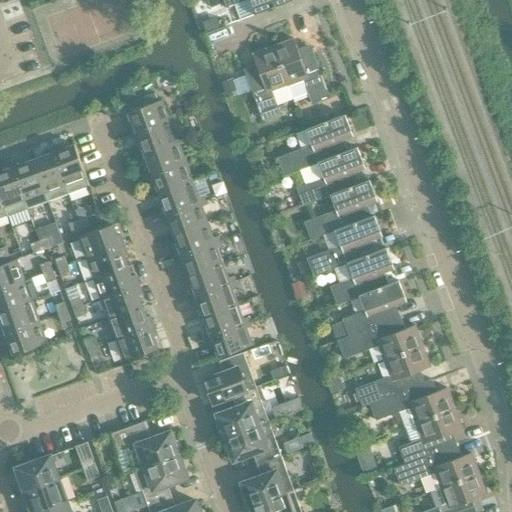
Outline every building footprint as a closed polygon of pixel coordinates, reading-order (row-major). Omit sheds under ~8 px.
[(292,0),(222,0),(223,2),(225,8),(234,5),(240,20),(292,0)] [(287,86),(292,97),(306,92),(310,103),(329,96),(311,49),(299,54),(293,38),(273,46),(287,86)] [(292,97),(287,86),(273,46),(252,54),(258,69),(244,74),(245,75),(239,78),(245,93),(251,91),(262,121),(280,114),(276,103),(292,97)] [(236,89),(232,77),(220,82),(224,94),(236,89)] [(130,128),(132,134),(176,118),(174,113),(168,116),(162,99),(152,103),(149,95),(132,102),(135,109),(128,112),(134,126),(130,128)] [(111,107),(105,109),(107,117),(114,114),(111,107)] [(310,147),(276,159),(282,175),(342,153),(338,140),(352,135),(345,115),(303,130),(310,147)] [(132,134),(135,141),(139,140),(143,153),(177,140),(172,125),(178,123),(176,118),(132,134)] [(147,174),(191,159),(189,154),(183,156),(177,140),(143,153),(149,167),(145,168),(147,174)] [(74,145),(63,149),(61,145),(52,148),(68,194),(89,186),(74,145)] [(282,175),(283,178),(300,171),(306,186),(297,189),(302,204),(369,179),(354,184),(350,173),(365,168),(357,147),(282,175)] [(42,152),(43,156),(33,160),(48,201),(68,194),(52,148),(42,152)] [(158,193),(192,181),(187,166),(192,164),(191,159),(147,174),(150,182),(153,180),(158,193)] [(48,201),(33,160),(12,167),(27,209),(48,201)] [(12,167),(0,171),(0,198),(6,216),(27,209),(12,167)] [(362,207),(377,201),(369,179),(302,204),(303,206),(329,197),(334,212),(303,223),(309,239),(374,215),(366,218),(362,207)] [(198,197),(192,181),(158,193),(163,208),(160,209),(162,215),(205,199),(204,195),(198,197)] [(282,198),(280,198),(278,198),(277,199),(276,200),(274,202),(274,203),(274,205),(274,206),(275,208),(276,209),(277,210),(279,210),(281,211),(283,210),(284,209),(285,207),(286,206),(286,204),(286,202),(285,201),(284,200),(283,199),(282,198)] [(162,215),(165,222),(168,221),(173,234),(207,221),(201,207),(207,205),(205,199),(162,215)] [(309,239),(310,241),(323,236),(329,251),(305,260),(311,276),(370,254),(366,242),(381,236),(374,215),(309,239)] [(90,226),(87,217),(78,220),(81,229),(90,226)] [(69,224),(72,232),(81,229),(78,220),(69,224)] [(207,221),(173,234),(178,248),(174,250),(177,255),(220,239),(219,235),(213,237),(207,221)] [(112,224),(78,237),(86,257),(123,243),(120,235),(116,236),(112,224)] [(52,246),(48,237),(39,241),(42,250),(52,246)] [(188,274),(222,262),(216,247),(222,245),(220,239),(177,255),(179,263),(183,261),(185,267),(188,274)] [(30,244),(34,253),(42,250),(39,241),(30,244)] [(124,255),(127,254),(123,243),(86,257),(93,278),(127,265),(124,255)] [(6,247),(0,248),(0,258),(9,256),(6,247)] [(311,276),(312,277),(336,268),(341,283),(328,288),(334,304),(394,281),(382,286),(378,275),(394,269),(386,248),(311,276)] [(64,256),(55,259),(58,268),(67,264),(64,256)] [(0,288),(24,280),(16,259),(0,265),(0,288)] [(300,275),(292,278),(294,282),(303,279),(311,276),(305,260),(296,263),(300,275)] [(49,261),(40,265),(43,273),(52,270),(49,261)] [(191,296),(235,280),(233,276),(227,278),(222,262),(188,274),(193,289),(189,290),(191,296)] [(61,277),(70,274),(67,264),(58,268),(61,277)] [(135,275),(131,277),(127,265),(93,278),(101,298),(138,284),(135,275)] [(46,283),(56,280),(52,270),(43,273),(46,283)] [(32,278),(24,281),(24,280),(0,288),(0,311),(31,300),(32,301),(39,298),(32,278)] [(289,284),(294,297),(308,292),(304,280),(303,279),(294,282),(289,284)] [(237,285),(235,280),(191,296),(194,303),(198,302),(203,315),(236,302),(231,287),(237,285)] [(406,303),(398,280),(394,281),(334,304),(335,305),(357,296),(362,311),(340,319),(347,336),(394,318),(391,309),(406,303)] [(138,296),(142,295),(138,284),(101,298),(108,318),(142,306),(138,296)] [(69,300),(73,308),(82,305),(74,285),(65,288),(69,300)] [(0,319),(2,324),(0,324),(0,330),(1,334),(39,321),(32,301),(31,300),(0,311),(0,319)] [(64,301),(55,305),(58,314),(67,310),(64,301)] [(236,302),(203,315),(208,329),(204,331),(206,337),(250,320),(248,316),(242,318),(236,302)] [(76,318),(85,314),(82,305),(73,308),(76,318)] [(150,316),(146,317),(142,306),(108,318),(116,338),(153,325),(150,316)] [(61,323),(70,320),(67,310),(58,314),(61,323)] [(415,326),(399,332),(394,318),(347,336),(347,338),(337,342),(344,360),(377,347),(382,360),(422,345),(415,326)] [(206,337),(209,344),(213,343),(218,357),(252,345),(246,328),(252,326),(250,320),(206,337)] [(9,343),(13,355),(47,342),(39,321),(1,334),(5,344),(9,343)] [(153,336),(157,335),(153,325),(116,338),(124,361),(157,348),(153,336)] [(93,336),(84,340),(87,349),(96,345),(93,336)] [(91,358),(100,355),(96,345),(87,349),(91,358)] [(415,372),(430,367),(422,345),(382,360),(388,377),(354,389),(360,406),(427,381),(427,380),(420,383),(415,372)] [(204,396),(211,399),(212,403),(232,396),(247,390),(238,367),(247,364),(243,352),(219,361),(223,372),(203,379),(205,384),(202,390),(204,396)] [(272,372),(275,379),(291,373),(289,366),(272,372)] [(447,388),(432,393),(427,381),(360,406),(364,417),(371,414),(374,422),(399,412),(405,427),(414,424),(413,423),(454,407),(447,388)] [(218,434),(220,439),(268,421),(260,400),(264,398),(260,385),(247,390),(232,396),(236,407),(216,414),(219,422),(216,428),(218,433),(218,434)] [(297,411),(302,409),(304,405),(302,400),(298,398),(293,400),(291,404),(292,409),(297,411)] [(420,440),(398,449),(403,464),(451,446),(447,435),(462,429),(454,407),(413,423),(414,424),(420,440)] [(118,451),(127,448),(135,471),(183,453),(181,447),(179,442),(173,439),(170,431),(150,439),(144,421),(111,433),(118,451)] [(257,464),(280,455),(268,421),(220,439),(222,445),(224,450),(231,453),(233,461),(253,454),(257,464)] [(311,432),(298,437),(302,447),(314,443),(311,432)] [(95,465),(87,442),(75,446),(83,470),(95,465)] [(392,469),(399,486),(424,477),(430,491),(439,488),(479,473),(471,453),(456,459),(451,446),(403,464),(404,465),(392,469)] [(185,459),(185,458),(183,453),(135,471),(148,505),(171,496),(167,486),(187,478),(184,471),(187,465),(185,459)] [(50,455),(16,468),(24,491),(58,479),(50,455)] [(245,507),(293,489),(280,455),(257,464),(261,476),(241,483),(244,490),(241,497),(243,502),(245,507)] [(87,481),(99,476),(95,465),(83,470),(87,481)] [(472,500),(487,494),(479,473),(439,488),(445,503),(424,511),(474,511),(476,511),(472,500)] [(31,511),(37,511),(67,501),(58,479),(24,491),(31,511)] [(301,511),(293,489),(245,507),(246,511),(301,511)] [(107,496),(97,499),(101,511),(107,511),(112,510),(107,496)] [(204,511),(204,510),(198,508),(195,500),(176,508),(171,496),(148,505),(150,511),(204,511)] [(70,511),(67,501),(37,511),(70,511)]
